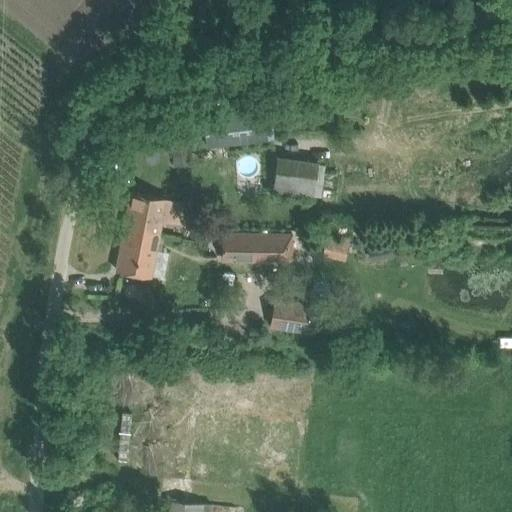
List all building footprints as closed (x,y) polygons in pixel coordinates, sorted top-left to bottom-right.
[(209,145),(273,137),(270,110),(206,117),(209,145)] [(173,145),(188,143),(186,128),(171,130),(173,145)] [(314,199),(318,162),(276,156),(272,194),(314,199)] [(180,222),(185,201),(132,190),(125,226),(160,233),(163,218),(180,222)] [(151,276),(160,233),(125,226),(116,269),(151,276)] [(222,231),(222,261),(265,261),(265,258),(291,259),(291,252),(291,232),(222,231)] [(327,232),(322,255),(346,260),(351,237),(327,232)] [(315,332),(319,303),(277,298),(273,327),(315,332)] [(131,437),(131,409),(120,409),(120,437),(131,437)] [(211,511),(212,504),(168,499),(166,511),(211,511)]
